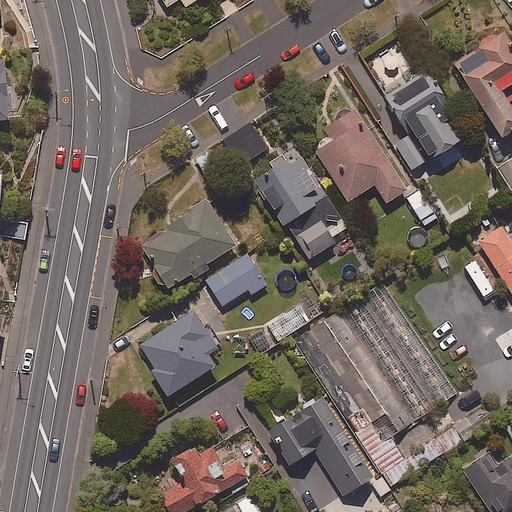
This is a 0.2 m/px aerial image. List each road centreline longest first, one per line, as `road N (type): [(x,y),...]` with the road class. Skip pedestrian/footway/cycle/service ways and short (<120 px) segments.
road 1 (tertiary): [(94,128),(30,511)]
road 2 (residential): [(347,0),(145,125),(94,128)]
road 3 (tertiary): [(77,0),(94,128)]
